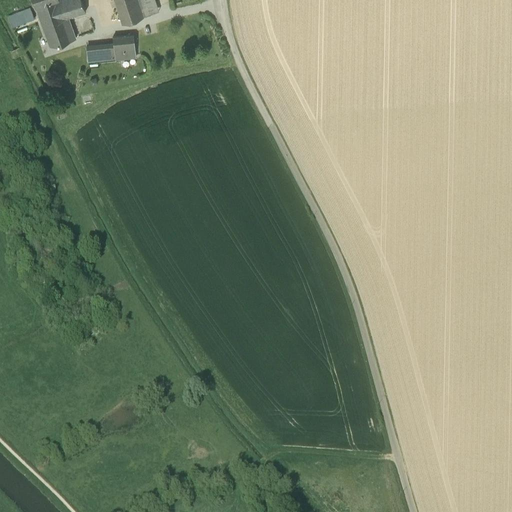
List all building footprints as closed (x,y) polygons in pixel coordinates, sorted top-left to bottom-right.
[(81,0),(48,0),(35,5),(50,46),(81,37),(73,15),(86,11),(81,0)] [(155,0),(114,0),(122,23),(158,11),(155,0)] [(31,10),(8,19),(11,27),(34,18),(31,10)] [(133,35),(113,37),(114,45),(116,58),(135,56),(133,35)] [(116,58),(114,45),(87,48),(88,61),(116,58)]
